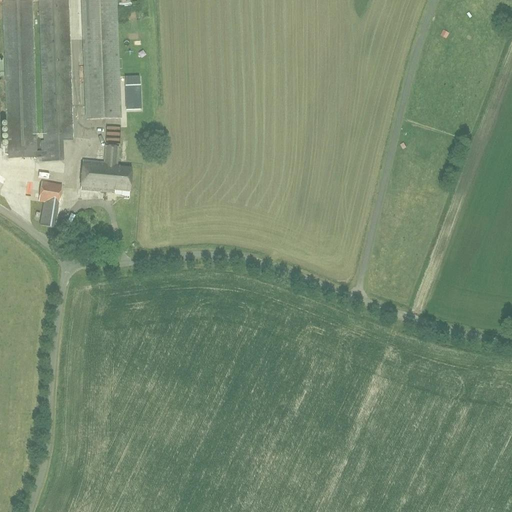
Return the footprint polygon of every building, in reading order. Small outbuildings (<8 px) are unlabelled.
[(44,142),(73,141),(68,0),(66,0),(40,1),(44,142)] [(81,0),(86,120),(120,119),(115,0),(81,0)] [(9,158),(42,157),(42,152),(37,153),(32,1),(4,2),(9,158)] [(443,31),(440,36),(446,39),(449,34),(443,31)] [(140,86),(139,86),(124,86),(125,111),(141,110),(140,86)] [(129,192),(132,169),(117,167),(119,148),(106,146),(104,163),(83,162),(80,190),(114,194),(115,191),(129,192)] [(55,229),(62,186),(42,182),(38,202),(44,203),(40,226),(55,229)] [(78,245),(86,231),(73,223),(64,237),(78,245)]
